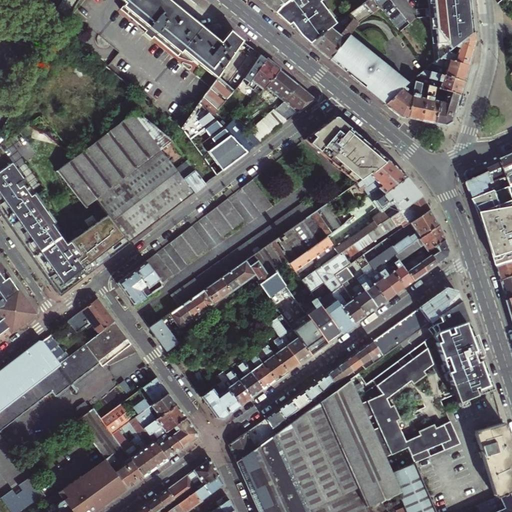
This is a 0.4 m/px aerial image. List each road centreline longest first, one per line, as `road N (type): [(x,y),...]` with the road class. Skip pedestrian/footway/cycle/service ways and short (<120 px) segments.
road 1 (residential): [(472,258),(214,439)]
road 2 (residential): [(97,284),(345,95)]
road 3 (residential): [(214,439),(97,284)]
road 4 (tertiary): [(229,0),(345,95)]
road 5 (tertiary): [(472,258),(511,382)]
road 6 (residential): [(214,439),(115,511)]
